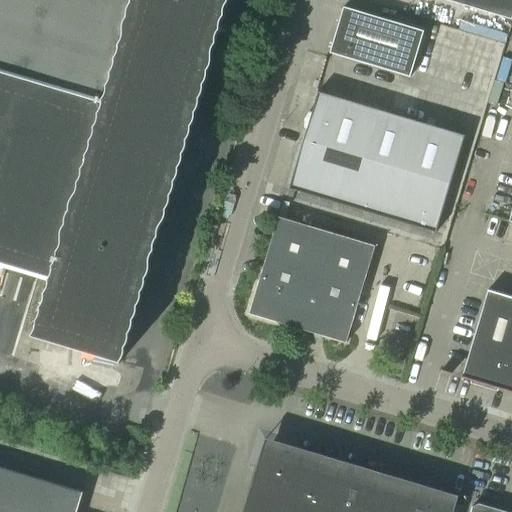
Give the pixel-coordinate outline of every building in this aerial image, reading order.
[(0,0),(0,265),(31,269),(40,252),(34,229),(18,227),(28,140),(74,128),(45,125),(49,91),(0,63),(0,58),(32,0),(0,0)] [(125,0),(42,340),(133,362),(221,0),(125,0)] [(511,0),(444,0),(510,19),(511,10),(511,0)] [(422,31),(341,7),(328,53),(408,77),(422,31)] [(463,136),(393,115),(316,92),(310,114),(308,113),(304,120),(304,127),(305,128),(287,189),(434,232),(463,136)] [(345,343),(359,295),(374,246),(276,217),(247,314),(345,343)] [(511,297),(486,290),(460,376),(460,378),(470,381),(469,383),(496,391),(496,388),(511,393),(511,297)] [(451,511),(456,496),(263,438),(241,511),(451,511)] [(75,511),(81,493),(0,469),(0,511),(75,511)] [(508,511),(476,503),(470,506),(468,511),(508,511)]
